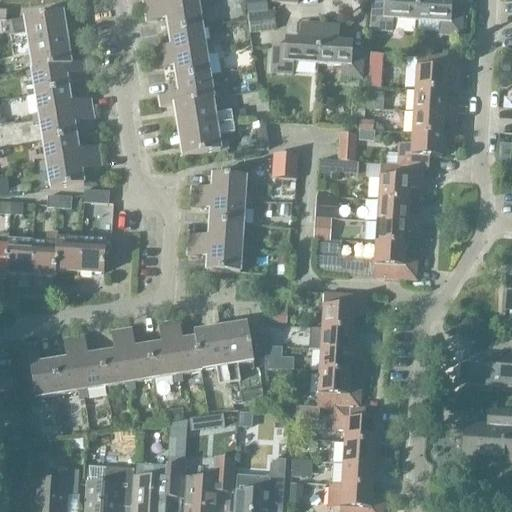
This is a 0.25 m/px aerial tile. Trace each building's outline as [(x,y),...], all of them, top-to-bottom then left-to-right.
[(145,14),(198,6),(197,0),(163,0),(163,1),(144,4),(145,14)] [(265,0),(245,0),(248,16),(267,13),(265,0)] [(393,21),(417,23),(418,0),(385,0),(385,5),(373,4),(371,32),(392,33),(393,21)] [(462,38),(462,36),(464,10),(452,9),(452,2),(438,1),(438,0),(418,0),(417,23),(420,23),(419,32),(440,33),(440,36),(462,38)] [(202,29),(199,11),(198,6),(145,14),(147,24),(167,21),(169,35),(202,29)] [(248,17),(250,35),(275,31),(273,13),(248,17)] [(11,39),(12,49),(67,40),(63,14),(24,20),(27,37),(11,39)] [(294,64),(318,66),(320,26),(300,25),(299,42),(286,41),(285,48),(273,47),(271,75),(293,76),(294,64)] [(320,26),(318,66),(341,67),(341,79),(362,81),(364,53),(352,52),(352,45),(339,44),(340,27),(320,26)] [(153,61),(206,53),(202,29),(169,35),(171,48),(151,51),(153,61)] [(30,57),(33,72),(71,66),(67,40),(12,49),(14,59),(30,57)] [(176,82),(210,77),(206,53),(153,61),(154,72),(174,69),(176,82)] [(366,77),(386,80),(390,55),(369,53),(366,77)] [(417,58),(415,92),(446,94),(447,81),(459,81),(460,60),(417,58)] [(31,72),(35,97),(68,91),(66,78),(86,75),(84,64),(71,66),(33,72),(31,72)] [(511,87),(511,75),(501,75),(500,90),(506,91),(511,87)] [(161,109),(174,107),(212,101),(213,101),(210,77),(176,82),(179,95),(159,99),(161,109)] [(35,97),(39,120),(92,112),(90,101),(71,105),(68,91),(35,97)] [(446,94),(415,92),(414,114),(457,117),(457,109),(445,108),(446,94)] [(174,107),(178,133),(233,124),(231,114),(215,116),(212,101),(174,107)] [(39,120),(43,144),(76,139),(74,125),(94,122),(92,112),(39,120)] [(414,114),(412,135),(443,138),(443,129),(456,130),(457,117),(414,114)] [(359,132),(373,133),(374,124),(360,122),(359,132)] [(233,124),(178,133),(182,159),(221,153),(218,137),(234,134),(233,124)] [(267,141),(266,130),(255,132),(256,143),(267,141)] [(399,146),(398,168),(398,170),(424,171),(429,172),(429,159),(442,160),(443,138),(412,135),(412,147),(399,146)] [(339,136),(338,163),(355,164),(357,137),(339,136)] [(43,144),(47,168),(100,159),(98,149),(78,152),(76,139),(43,144)] [(267,141),(256,143),(258,153),(269,151),(267,141)] [(511,146),(499,146),(498,166),(510,167),(511,146)] [(285,181),(286,157),(274,157),(273,180),(285,181)] [(298,158),(286,157),(285,181),(296,182),(298,158)] [(100,159),(47,168),(51,192),(84,186),(81,173),(101,170),(100,159)] [(381,167),(379,202),(409,204),(410,190),(422,191),(424,171),(398,170),(398,168),(381,167)] [(246,179),(213,177),(212,190),(191,189),(191,200),(244,203),(246,179)] [(84,205),(109,207),(110,194),(84,192),(84,205)] [(47,210),(59,211),(60,199),(48,198),(47,210)] [(60,199),(59,211),(71,212),(72,200),(60,199)] [(329,200),(316,199),(315,220),(328,221),(329,200)] [(244,203),(191,200),(190,210),(210,211),(209,225),(243,227),(244,203)] [(379,202),(377,224),(420,226),(421,213),(414,213),(414,204),(409,204),(379,202)] [(0,216),(11,217),(11,205),(0,204),(0,216)] [(11,205),(11,217),(23,218),(23,206),(11,205)] [(328,221),(315,220),(314,242),(326,242),(328,221)] [(377,224),(376,245),(406,247),(411,248),(412,239),(419,240),(420,226),(377,224)] [(243,227),(209,225),(209,238),(188,237),(188,248),(241,251),(243,227)] [(33,244),(31,277),(55,279),(56,273),(58,246),(56,246),(57,240),(57,235),(47,234),(46,245),(33,244)] [(0,280),(7,281),(8,275),(9,249),(8,249),(8,243),(9,236),(0,235),(0,280)] [(57,240),(56,246),(58,246),(56,273),(79,274),(81,242),(57,240)] [(106,243),(81,242),(79,274),(104,276),(106,243)] [(8,243),(8,249),(9,249),(8,275),(31,277),(33,244),(8,243)] [(406,247),(376,245),(373,280),(417,283),(418,262),(405,261),(406,247)] [(188,248),(187,258),(207,259),(206,273),(240,275),(241,251),(188,248)] [(324,296),(322,331),(353,333),(354,319),(366,320),(367,299),(324,296)] [(179,323),(169,325),(177,378),(200,374),(195,341),(182,343),(179,323)] [(162,346),(148,349),(154,382),(177,378),(169,325),(158,327),(162,346)] [(254,364),(247,326),(221,330),(230,385),(240,383),(237,367),(254,364)] [(258,327),(261,348),(272,346),(268,326),(258,327)] [(221,330),(194,335),(195,341),(200,374),(202,374),(202,373),(217,370),(220,386),(230,385),(221,330)] [(132,331),(121,333),(130,385),(154,382),(148,349),(135,351),(132,331)] [(322,331),(321,352),(364,355),(364,347),(352,346),(353,333),(322,331)] [(114,354),(101,356),(106,389),(130,385),(121,333),(111,334),(114,354)] [(84,339),(74,340),(83,393),(106,389),(101,356),(88,358),(84,339)] [(496,354),(471,352),(469,385),(511,388),(511,340),(497,339),(496,354)] [(67,362),(54,364),(59,397),(83,393),(74,340),(64,342),(67,362)] [(59,397),(54,364),(40,366),(37,346),(26,348),(35,401),(59,397)] [(281,372),(281,350),(266,350),(265,372),(281,372)] [(321,352),(319,374),(350,376),(351,362),(363,363),(364,355),(321,352)] [(317,409),(334,410),(334,409),(360,410),(362,390),(349,390),(350,376),(319,374),(317,409)] [(241,394),(243,405),(264,402),(262,391),(241,394)] [(345,433),(344,444),(375,446),(377,424),(364,423),(365,411),(360,410),(334,409),(334,410),(333,432),(345,433)] [(464,460),(511,463),(511,413),(489,412),(488,428),(466,427),(464,460)] [(253,416),(240,415),(239,429),(252,430),(253,416)] [(344,444),(343,466),(386,469),(387,461),(374,460),(375,446),(344,444)] [(212,483),(187,481),(184,511),(216,511),(218,493),(231,494),(233,461),(214,459),(212,483)] [(136,480),(133,511),(165,511),(167,500),(182,501),(185,461),(168,460),(168,468),(150,467),(137,466),(136,480)] [(271,462),(270,480),(284,481),(285,463),(271,462)] [(292,462),(292,478),(302,479),(302,463),(292,462)] [(343,466),(342,487),(372,489),(373,476),(386,476),(386,469),(343,466)] [(88,485),(87,485),(85,511),(116,511),(117,509),(132,510),(134,471),(106,469),(106,470),(89,469),(88,485)] [(34,511),(64,511),(65,497),(78,498),(79,473),(58,472),(57,484),(36,483),(34,511)] [(268,511),(269,505),(283,506),(284,481),(270,480),(237,478),(234,511),(268,511)] [(302,488),(290,487),(289,503),(301,504),(302,488)] [(340,510),(340,511),(383,511),(384,504),(371,503),(372,489),(342,487),(329,487),(327,509),(340,510)]
